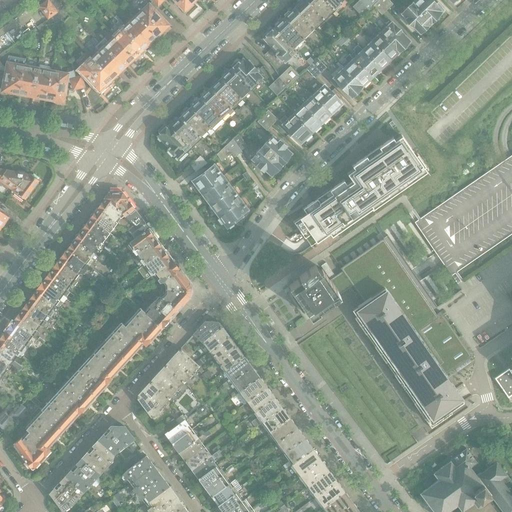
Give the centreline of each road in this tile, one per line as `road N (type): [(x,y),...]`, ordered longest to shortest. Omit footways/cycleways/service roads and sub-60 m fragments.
road 1 (residential): [(223,284),(323,157),(488,0)]
road 2 (residential): [(393,511),(223,284)]
road 3 (residential): [(106,152),(255,0)]
road 4 (residential): [(0,298),(106,152)]
road 5 (residential): [(223,284),(143,180),(106,152)]
road 6 (residential): [(223,284),(120,407)]
road 7 (residential): [(120,407),(198,511)]
road 8 (residential): [(120,407),(34,501)]
